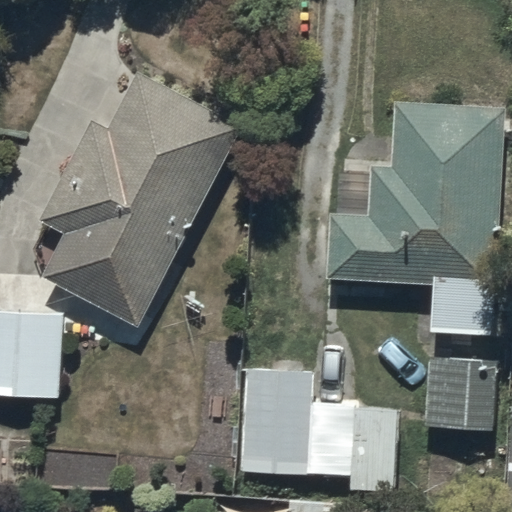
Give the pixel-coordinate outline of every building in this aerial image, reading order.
[(63,230),(38,276),(136,330),(246,130),(138,71),(109,125),(96,119),(41,219),(63,230)] [(329,213),(326,278),(431,283),(429,331),(496,334),(506,108),(399,104),(396,169),(371,168),(369,215),(329,213)] [(0,309),(0,394),(60,397),(64,313),(0,309)] [(428,358),(425,427),(493,430),(496,360),(428,358)] [(245,369),(241,472),(353,476),(353,487),(396,488),(399,408),(320,406),(321,372),(245,369)]
